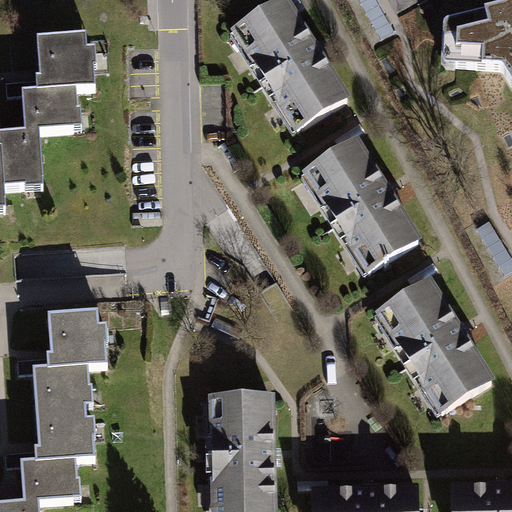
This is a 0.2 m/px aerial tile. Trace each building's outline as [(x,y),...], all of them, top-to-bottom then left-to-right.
[(283,8),(233,40),(295,137),(345,104),(283,8)] [(511,17),(508,21),(450,33),(447,34),(446,37),(444,71),(445,75),(448,77),(505,82),(511,93),(511,17)] [(0,219),(5,219),(4,198),(43,196),(40,142),(79,140),(77,100),(92,99),(89,46),(38,48),(39,71),(40,90),(10,91),(11,107),(22,107),(24,141),(0,141),(0,219)] [(354,147),(304,179),(367,276),(417,244),(354,147)] [(430,292),(379,324),(442,421),(492,389),(430,292)] [(41,511),(42,511),(81,510),(79,470),(94,469),(89,370),(104,370),(102,319),(49,321),(51,364),(35,365),(40,459),(11,461),(12,477),(23,477),(25,510),(0,511),(41,511)] [(273,511),(271,402),(210,403),(212,511),(273,511)] [(511,511),(511,492),(452,495),(452,511),(511,511)] [(312,498),(312,511),(415,511),(415,494),(312,498)]
